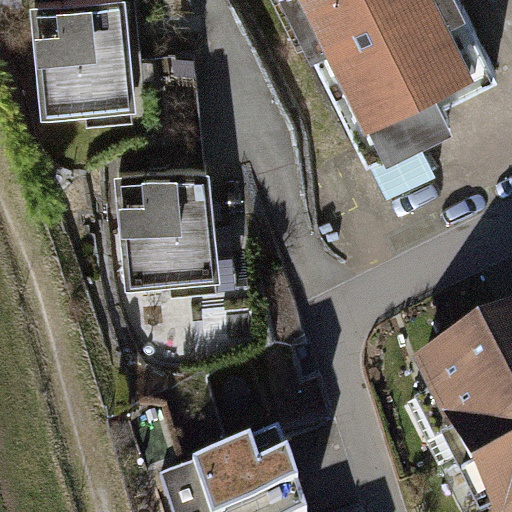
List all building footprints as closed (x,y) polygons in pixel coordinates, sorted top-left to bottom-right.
[(511,93),(511,80),(470,0),(274,0),(363,171),(511,93)] [(151,15),(41,16),(42,130),(152,129),(151,15)] [(235,182),(125,183),(126,297),(236,296),(235,182)] [(511,511),(511,310),(400,362),(469,511),(511,511)] [(310,511),(279,415),(148,458),(166,511),(310,511)]
